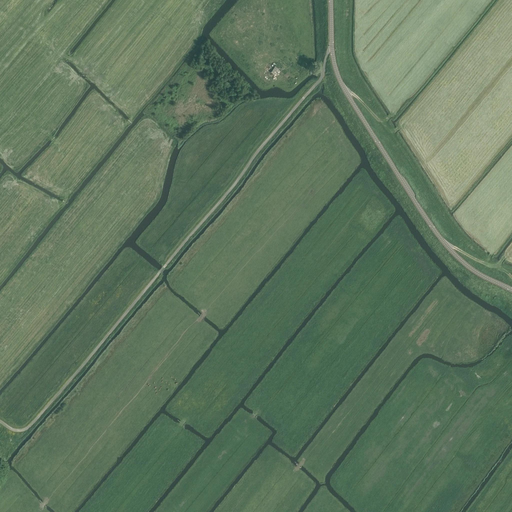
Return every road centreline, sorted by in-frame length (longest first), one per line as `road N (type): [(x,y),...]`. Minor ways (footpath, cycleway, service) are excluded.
road 1 (unknown): [(0,424),(26,422),(158,273),(262,138),(320,79),(331,46)]
road 2 (tertiary): [(511,290),(475,272),(444,243),(352,103),(333,60),(330,0)]
road 3 (track): [(494,250),(487,260),(454,229),(392,133),(400,127)]
